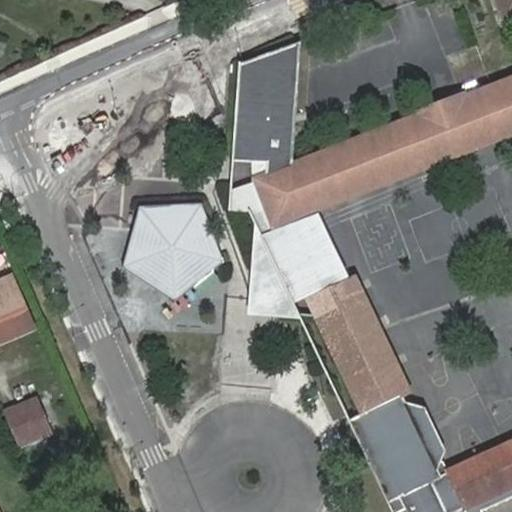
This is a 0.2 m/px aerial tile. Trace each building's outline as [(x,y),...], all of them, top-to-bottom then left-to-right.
[(511,0),(496,0),(506,27),(511,24),(511,0)] [(278,227),(321,211),(511,136),(511,79),(468,97),(466,93),(417,113),(417,117),(296,164),(303,43),(239,66),(235,162),(253,163),(270,164),(272,173),(257,179),(278,227)] [(270,164),(253,163),(254,181),(257,179),(272,173),(270,164)] [(261,234),(278,227),(257,179),(254,181),(234,190),(233,213),(251,213),(261,235),(261,234)] [(197,267),(207,278),(226,262),(202,204),(139,208),(133,232),(148,236),(141,262),(177,284),(197,267)] [(352,276),(321,211),(278,227),(261,234),(261,235),(294,305),(352,276)] [(176,303),(207,278),(197,267),(177,284),(141,262),(148,236),(133,232),(124,269),(176,303)] [(300,318),(294,305),(261,235),(254,313),(300,318)] [(0,344),(9,341),(34,329),(13,278),(0,283),(0,292),(1,294),(0,294),(0,344)] [(484,511),(480,504),(511,489),(511,443),(445,475),(406,394),(411,391),(358,280),(311,302),(365,413),(349,420),(389,505),(405,496),(413,511),(460,511),(466,510),(465,511),(484,511)] [(7,413),(22,447),(51,435),(36,400),(7,413)]
